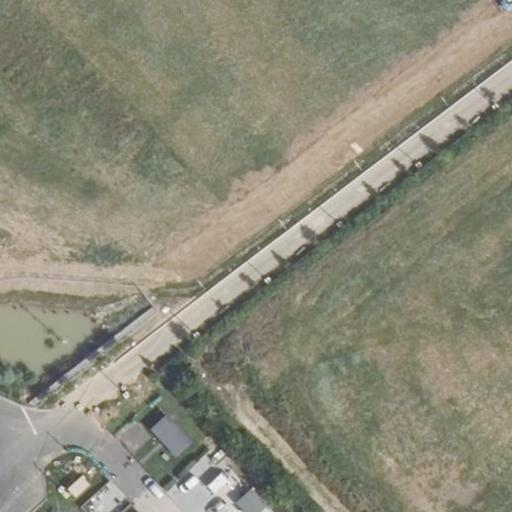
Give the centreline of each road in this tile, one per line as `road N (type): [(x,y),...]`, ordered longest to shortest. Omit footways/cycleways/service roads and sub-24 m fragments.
road 1 (unclassified): [(511,79),(171,329),(72,417)]
road 2 (track): [(171,329),(337,511)]
